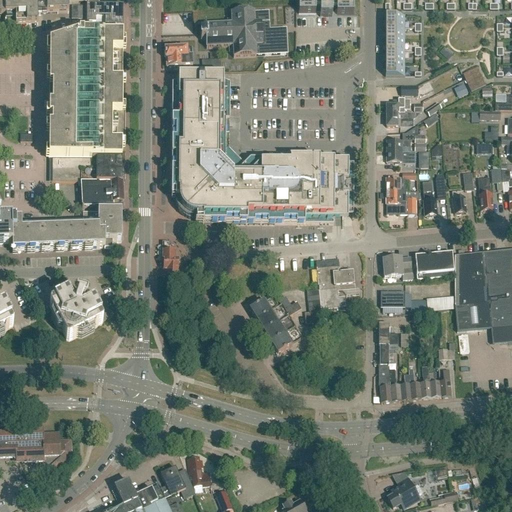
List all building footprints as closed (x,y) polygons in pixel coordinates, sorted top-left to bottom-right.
[(37,15),(36,4),(26,4),(25,0),(0,0),(0,15),(5,16),(5,26),(38,25),(37,15)] [(36,0),(36,4),(37,15),(42,14),(57,14),(68,14),(68,4),(78,3),(88,3),(87,0),(36,0)] [(298,0),(298,15),(315,15),(315,13),(320,13),(320,18),(326,18),(332,18),(332,8),(336,8),(336,15),(353,15),(353,3),(353,0),(298,0)] [(85,28),(113,28),(113,35),(123,35),(123,7),(86,7),(72,7),(72,20),(85,20),(85,28)] [(269,31),(268,13),(231,15),(231,20),(227,21),(227,26),(205,27),(205,35),(200,36),(200,42),(206,42),(206,50),(229,49),(229,54),(233,54),(233,59),(288,56),(287,46),(286,30),(269,31)] [(402,30),(404,30),(404,18),(405,18),(405,17),(385,17),(385,30),(402,30)] [(385,30),(385,42),(404,42),(404,30),(402,30),(385,30)] [(121,36),(78,35),(78,37),(50,46),(49,160),(52,160),(121,161),(122,36),(121,36)] [(404,54),(404,42),(385,42),(385,54),(402,54),(404,54)] [(187,50),(165,51),(165,53),(164,53),(164,54),(164,56),(165,58),(165,61),(166,61),(167,69),(184,68),(184,70),(192,70),(191,50),(187,50)] [(405,66),(404,54),(402,54),(385,54),(385,66),(402,66),(405,66)] [(211,73),(221,73),(220,60),(202,61),(202,73),(211,73)] [(405,66),(402,66),(385,66),(385,78),(405,78),(405,66)] [(223,85),(223,78),(179,78),(179,84),(172,86),(171,201),(175,201),(188,215),(196,222),(196,226),(333,227),(333,221),(347,222),(347,198),(343,198),(343,182),(347,182),(347,162),(250,161),(242,169),(225,152),(225,123),(229,123),(230,87),(223,85)] [(401,89),(401,98),(417,98),(417,89),(401,89)] [(505,105),(495,105),(495,113),(500,113),(511,113),(511,97),(505,98),(505,105)] [(393,107),(386,107),(386,115),(404,115),(404,111),(409,111),(409,102),(398,102),(398,104),(393,104),(393,107)] [(436,106),(425,113),(429,119),(442,111),(438,105),(436,106)] [(500,113),(495,113),(480,113),(480,114),(472,114),(472,122),(479,122),(499,122),(500,113)] [(405,115),(404,115),(386,115),(386,129),(400,129),(400,121),(413,121),(417,118),(417,115),(405,115)] [(432,125),(440,119),(437,116),(424,125),(426,128),(431,124),(432,125)] [(426,153),(425,146),(426,146),(426,138),(417,138),(417,129),(407,134),(407,138),(414,138),(414,145),(414,153),(426,153)] [(32,144),(32,136),(20,136),(20,144),(32,144)] [(511,139),(501,140),(501,147),(506,147),(506,156),(511,156),(511,139)] [(395,143),(386,143),(386,154),(402,154),(410,154),(410,142),(402,142),(395,142),(395,143)] [(475,147),(476,155),(492,155),(492,147),(475,147)] [(402,154),(386,154),(386,165),(395,165),(395,166),(402,166),(410,166),(410,159),(402,159),(402,154)] [(103,171),(122,171),(122,161),(121,161),(52,160),(52,170),(103,171)] [(122,184),(122,171),(103,171),(52,170),(52,184),(80,184),(112,185),(122,184)] [(500,171),(491,172),(492,185),(501,185),(500,171)] [(508,194),(510,212),(511,212),(511,181),(511,182),(510,172),(501,173),(502,181),(503,190),(509,190),(509,194),(508,194)] [(398,181),(386,181),(386,194),(399,194),(399,187),(405,187),(405,182),(415,182),(416,176),(401,176),(400,180),(398,180),(398,181)] [(473,192),(472,176),(463,177),(465,193),(473,192)] [(436,193),(445,192),(444,187),(445,187),(445,180),(435,180),(436,193)] [(488,196),(487,188),(489,188),(488,181),(479,182),(480,197),(479,197),(481,213),(482,213),(483,214),(487,214),(488,213),(493,212),(491,196),(488,196)] [(112,185),(80,184),(82,209),(113,208),(113,209),(123,208),(122,190),(122,184),(112,185)] [(432,193),(424,194),(424,202),(425,218),(427,218),(428,219),(431,219),(432,218),(437,217),(436,209),(437,209),(436,201),(433,201),(432,193)] [(463,200),(463,193),(452,194),(453,201),(452,201),(453,210),(454,210),(454,215),(456,215),(457,217),(460,216),(461,215),(466,215),(465,200),(463,200)] [(418,195),(399,194),(386,194),(386,214),(400,214),(400,217),(415,217),(415,202),(419,202),(418,195)] [(11,246),(12,246),(12,251),(13,251),(13,253),(14,252),(14,253),(24,253),(105,250),(105,248),(107,248),(110,245),(110,243),(121,243),(121,213),(83,213),(82,229),(51,229),(25,229),(21,230),(21,225),(21,222),(11,222),(11,220),(10,220),(11,246)] [(11,246),(10,220),(3,220),(0,219),(0,214),(0,246),(4,246),(11,246)] [(186,280),(186,276),(178,262),(174,262),(174,254),(169,245),(163,245),(163,277),(167,277),(167,279),(186,280)] [(511,252),(454,258),(454,308),(457,334),(491,331),(491,338),(500,346),(511,345),(511,252)] [(431,257),(427,254),(424,258),(422,258),(415,258),(417,282),(454,278),(452,255),(433,256),(433,257),(431,257)] [(412,282),(410,259),(401,260),(401,259),(382,261),(384,280),(396,279),(396,280),(402,280),(402,283),(412,282)] [(336,293),(334,269),(339,268),(338,264),(317,266),(316,266),(317,270),(321,312),(339,310),(338,293),(336,293)] [(336,293),(338,293),(342,292),(346,296),(359,295),(358,290),(354,290),(352,273),(339,275),(339,268),(334,269),(336,293)] [(305,327),(322,326),(318,292),(307,293),(309,315),(304,315),(305,327)] [(410,304),(404,304),(404,294),(380,294),(380,310),(382,310),(382,315),(394,315),(394,310),(404,310),(410,310),(410,304)] [(69,343),(76,339),(81,341),(94,334),(95,329),(102,326),(103,324),(103,323),(97,312),(94,306),(96,305),(93,299),(90,301),(87,300),(87,299),(77,296),(75,301),(71,303),(67,297),(50,306),(49,309),(52,314),(52,315),(51,320),(55,328),(56,331),(57,333),(62,335),(66,342),(69,343)] [(282,308),(288,304),(285,299),(279,303),(282,307),(282,308)] [(250,312),(257,324),(278,310),(273,301),(266,305),(265,303),(250,312)] [(0,339),(4,337),(6,332),(12,329),(13,326),(4,309),(6,308),(3,302),(1,304),(0,303),(0,339)] [(410,310),(410,313),(428,314),(427,302),(410,302),(410,304),(410,310)] [(289,319),(301,311),(297,304),(291,308),(288,304),(282,308),(282,307),(278,310),(257,324),(264,334),(289,319)] [(412,329),(418,328),(418,317),(409,317),(409,323),(412,323),(412,329)] [(418,317),(418,328),(420,328),(420,333),(429,333),(429,317),(419,318),(419,317),(418,317)] [(296,330),(289,319),(264,334),(271,345),(296,330)] [(378,347),(380,347),(380,367),(388,367),(388,352),(388,348),(388,347),(388,336),(388,326),(378,326),(378,347)] [(296,330),(271,345),(278,357),(303,341),(296,330)] [(398,336),(389,336),(388,336),(388,347),(388,348),(388,352),(397,352),(398,336)] [(454,362),(454,353),(454,345),(449,345),(449,353),(447,353),(447,352),(438,352),(438,363),(443,363),(443,364),(447,364),(447,363),(448,363),(447,362),(454,362)] [(379,389),(381,405),(391,404),(389,379),(388,377),(388,372),(388,367),(380,367),(379,367),(379,389)] [(431,401),(428,375),(428,369),(421,369),(422,379),(423,379),(424,385),(419,386),(421,402),(431,401)] [(421,402),(419,386),(414,386),(413,371),(408,372),(409,376),(411,403),(421,402)] [(389,379),(391,404),(401,404),(400,387),(396,388),(395,372),(388,372),(388,377),(389,379)] [(439,384),(440,400),(451,399),(448,372),(443,372),(444,384),(439,384)] [(440,400),(439,384),(434,384),(433,375),(428,375),(431,401),(440,400)] [(401,404),(411,403),(409,376),(403,377),(404,387),(400,387),(401,404)] [(42,462),(42,465),(43,465),(42,433),(15,434),(15,435),(0,435),(0,459),(13,459),(13,460),(13,461),(15,462),(16,462),(17,462),(19,460),(27,460),(27,463),(42,462)] [(43,465),(42,465),(42,479),(52,479),(54,477),(54,473),(71,458),(70,442),(59,442),(58,433),(42,433),(43,465)] [(199,463),(199,460),(188,461),(190,479),(191,479),(191,481),(193,481),(194,489),(202,488),(202,489),(211,488),(209,476),(204,476),(202,463),(199,463)] [(436,483),(448,481),(447,469),(434,471),(436,483)] [(163,490),(167,499),(170,498),(182,493),(185,501),(195,496),(189,484),(182,487),(175,470),(160,476),(165,488),(163,490)] [(452,477),(452,486),(464,486),(464,476),(452,477)] [(403,511),(408,509),(419,502),(417,499),(422,497),(422,494),(419,488),(416,487),(412,490),(411,488),(406,480),(397,485),(401,491),(393,495),(394,498),(387,501),(392,511),(400,506),(403,511)] [(169,511),(164,500),(167,499),(163,490),(161,491),(159,487),(135,498),(128,484),(115,490),(123,508),(116,511),(169,511)] [(232,511),(225,493),(215,496),(220,511),(232,511)] [(431,508),(452,504),(450,495),(443,496),(444,499),(430,502),(431,508)] [(304,508),(302,505),(300,505),(299,503),(292,507),(290,504),(282,508),(284,511),(283,511),(304,511),(303,510),(304,508)]
